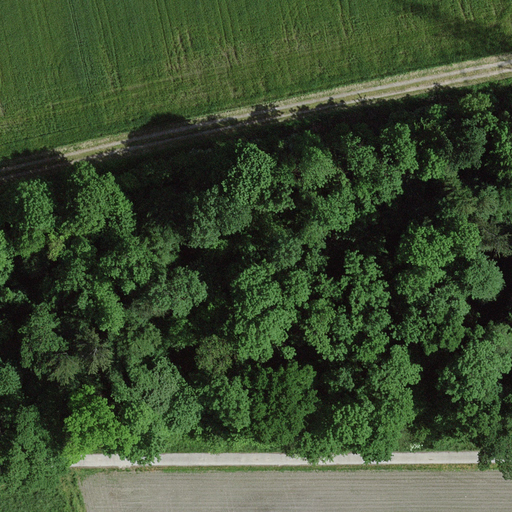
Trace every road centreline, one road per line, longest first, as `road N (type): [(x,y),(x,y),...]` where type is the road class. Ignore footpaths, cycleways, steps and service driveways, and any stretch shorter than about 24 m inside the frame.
road 1 (track): [(511,72),(0,180)]
road 2 (unclassified): [(511,456),(68,459),(0,468)]
